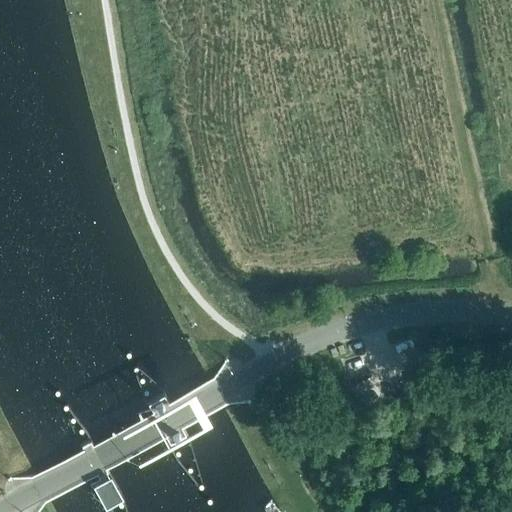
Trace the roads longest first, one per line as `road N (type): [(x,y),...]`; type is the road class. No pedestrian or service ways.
road 1 (unclassified): [(1,511),(332,334),(421,313),(511,315)]
road 2 (track): [(502,313),(435,0)]
